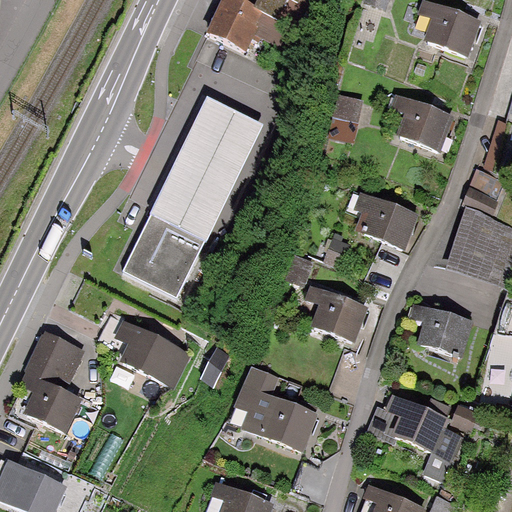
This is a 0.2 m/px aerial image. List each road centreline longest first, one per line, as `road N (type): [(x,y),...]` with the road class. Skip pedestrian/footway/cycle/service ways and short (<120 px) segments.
road 1 (residential): [(330,511),(395,298),(443,212),(511,12)]
road 2 (primary): [(0,325),(159,0)]
